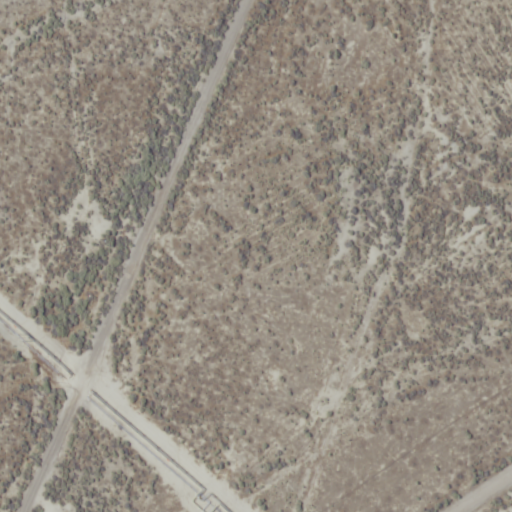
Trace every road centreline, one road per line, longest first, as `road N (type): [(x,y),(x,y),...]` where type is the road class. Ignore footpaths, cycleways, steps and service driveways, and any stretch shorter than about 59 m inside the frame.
road 1 (residential): [(248,0),(25,511)]
road 2 (residential): [(245,7),(352,24),(395,92),(422,171),(511,200)]
